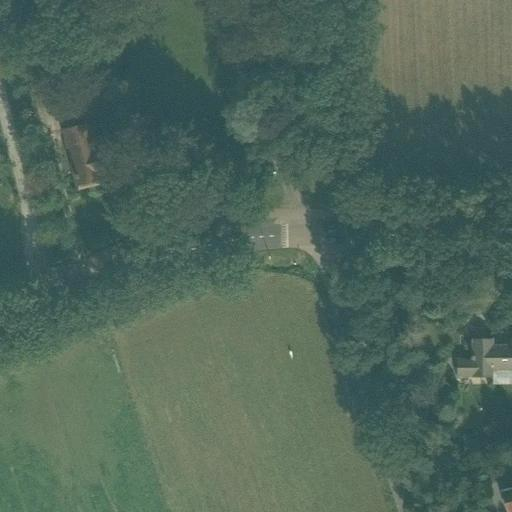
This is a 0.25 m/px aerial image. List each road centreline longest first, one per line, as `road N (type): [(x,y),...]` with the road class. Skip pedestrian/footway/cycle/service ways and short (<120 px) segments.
road 1 (tertiary): [(318,236),(213,247),(0,324)]
road 2 (residential): [(318,236),(405,511)]
road 3 (track): [(44,306),(0,109)]
road 4 (tertiary): [(511,238),(318,236)]
